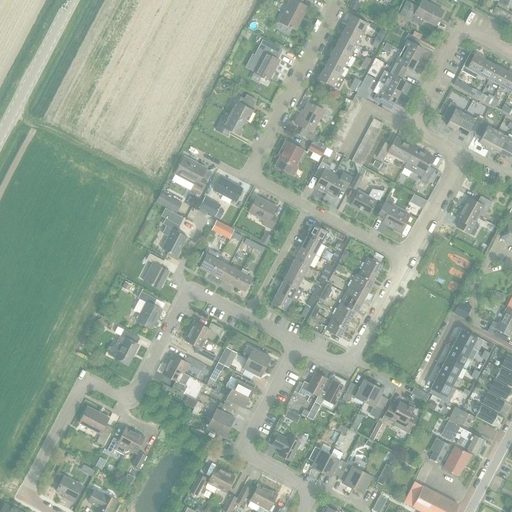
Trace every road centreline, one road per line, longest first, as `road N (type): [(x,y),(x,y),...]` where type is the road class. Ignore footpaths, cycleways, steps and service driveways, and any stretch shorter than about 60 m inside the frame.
road 1 (residential): [(511,57),(456,43),(411,122),(418,142),(462,161)]
road 2 (residential): [(248,178),(336,0)]
road 3 (residential): [(52,511),(33,502),(29,488),(80,389),(97,384),(126,398)]
road 4 (residential): [(305,486),(253,460),(247,446),(297,344)]
road 5 (residential): [(297,344),(343,367),(354,359),(403,257)]
road 6 (tertiary): [(0,142),(73,0)]
road 7 (residential): [(307,206),(245,317)]
road 8 (residential): [(126,398),(137,394),(184,292)]
